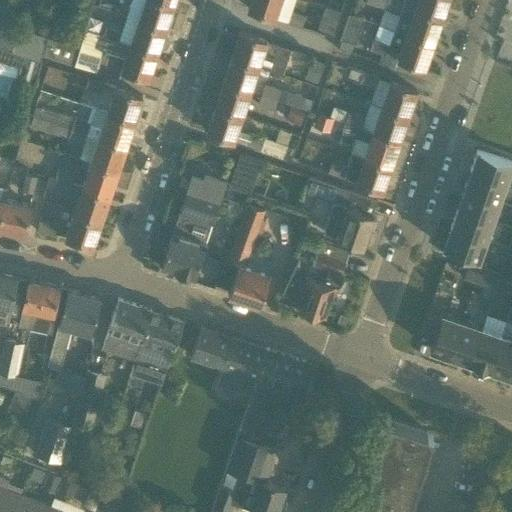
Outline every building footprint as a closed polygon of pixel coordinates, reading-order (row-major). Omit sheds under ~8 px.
[(165,28),(173,2),(166,0),(144,0),(138,18),(165,28)] [(274,17),(279,0),(250,0),(247,8),(274,17)] [(399,14),(394,29),(433,42),(441,17),(392,0),(366,0),(365,2),(399,14)] [(392,0),(441,17),(447,0),(392,0)] [(325,5),(317,27),(317,29),(332,34),(340,10),(325,5)] [(289,9),(285,20),(301,27),(306,15),(289,9)] [(348,13),(340,38),(355,43),(363,18),(348,13)] [(157,53),(165,28),(138,18),(129,44),(157,53)] [(106,23),(102,34),(118,40),(122,28),(106,23)] [(18,27),(11,50),(40,59),(47,36),(18,27)] [(370,48),(397,58),(424,67),(433,42),(394,29),(390,39),(389,43),(374,38),(370,48)] [(291,48),(240,31),(231,56),(258,65),(282,73),(291,48)] [(102,35),(99,34),(95,47),(125,57),(121,68),(148,78),(157,53),(129,44),(118,40),(102,34),(102,35)] [(48,37),(43,53),(96,70),(101,55),(79,47),(48,37)] [(231,56),(223,81),(249,90),(258,65),(231,56)] [(314,80),(323,63),(310,56),(301,74),(314,80)] [(362,71),(358,82),(374,88),(378,76),(362,71)] [(84,88),(101,93),(104,82),(88,77),(84,88)] [(390,80),(381,105),(408,114),(416,89),(390,80)] [(249,90),(223,81),(215,106),(241,115),(249,90)] [(265,82),(261,93),(277,98),(281,87),(265,82)] [(115,86),(107,111),(134,120),(142,95),(115,86)] [(287,90),(283,101),(308,109),(309,110),(312,99),(287,90)] [(277,98),(261,93),(257,105),(273,110),(277,98)] [(134,120),(107,111),(102,126),(36,104),(32,114),(33,115),(125,145),(134,120)] [(381,105),(373,131),(399,139),(408,114),(381,105)] [(241,115),(215,106),(206,131),(233,139),(241,115)] [(348,110),(345,121),(361,127),(365,116),(348,110)] [(91,160),(90,161),(117,170),(125,145),(33,115),(30,125),(67,138),(67,139),(83,144),(80,156),(91,160)] [(369,141),(364,156),(391,164),(399,139),(373,131),(361,127),(345,121),(341,132),(369,141)] [(248,133),(245,143),(260,148),(264,138),(248,133)] [(470,169),(505,181),(511,162),(511,160),(477,149),(470,169)] [(382,190),(391,164),(364,156),(352,151),(347,165),(331,160),(327,172),(382,190)] [(261,160),(240,152),(229,185),(250,192),(261,160)] [(109,195),(117,170),(90,161),(82,186),(109,195)] [(75,171),(58,166),(54,177),(71,183),(75,171)] [(499,201),(505,181),(470,169),(463,188),(499,201)] [(21,190),(33,193),(37,176),(25,173),(21,190)] [(71,183),(54,177),(49,175),(45,186),(68,193),(71,183)] [(191,175),(161,267),(175,272),(178,277),(185,280),(191,277),(193,277),(199,260),(205,257),(207,251),(204,245),(212,223),(225,182),(204,175),(203,179),(191,175)] [(373,214),(371,213),(376,199),(309,176),(304,191),(346,206),(335,237),(347,242),(346,243),(350,245),(351,243),(362,247),(373,214)] [(74,211),(100,220),(109,195),(82,186),(74,211)] [(457,208),(492,220),(499,201),(463,188),(457,208)] [(4,199),(0,220),(0,226),(24,232),(30,204),(4,199)] [(238,262),(227,293),(258,303),(269,271),(246,263),(258,228),(261,229),(265,220),(261,218),(264,210),(248,205),(227,258),(238,262)] [(450,227),(485,239),(492,220),(457,208),(450,227)] [(92,245),(100,220),(74,211),(65,237),(92,245)] [(39,219),(39,220),(37,231),(53,234),(56,223),(39,219)] [(478,259),(485,239),(450,227),(443,247),(478,259)] [(308,277),(292,271),(282,292),(283,293),(284,291),(287,292),(298,296),(301,297),(298,306),(301,307),(303,309),(308,311),(311,310),(322,314),(329,296),(332,298),(336,288),(339,289),(344,273),(341,272),(349,249),(320,240),(312,262),(328,268),(323,281),(308,276),(308,277)] [(475,282),(479,272),(467,268),(464,278),(475,282)] [(0,318),(7,320),(9,305),(12,305),(17,276),(0,272),(0,318)] [(479,272),(475,282),(487,285),(490,276),(479,272)] [(57,312),(54,311),(59,285),(28,279),(19,324),(53,331),(57,312)] [(511,283),(506,282),(503,291),(511,294),(511,283)] [(67,288),(51,347),(46,363),(60,367),(71,327),(91,332),(100,297),(67,288)] [(118,297),(101,348),(135,359),(151,308),(118,297)] [(151,308),(135,359),(166,370),(182,319),(151,308)] [(450,356),(462,320),(442,313),(429,349),(450,356)] [(462,320),(450,356),(469,362),(481,327),(462,320)] [(225,383),(251,392),(266,348),(200,325),(190,355),(230,369),(225,383)] [(501,333),(481,327),(469,362),(488,369),(501,333)] [(508,376),(511,363),(511,337),(501,333),(488,369),(508,376)] [(0,359),(0,369),(16,374),(24,343),(5,338),(0,359)] [(266,348),(251,392),(245,410),(269,418),(261,414),(267,398),(301,409),(317,365),(266,348)] [(107,371),(88,366),(73,418),(92,423),(107,371)] [(76,388),(80,373),(65,369),(61,384),(76,388)] [(26,395),(12,392),(9,404),(23,407),(26,395)] [(265,481),(265,480),(276,448),(261,443),(269,418),(245,410),(225,468),(248,476),(249,475),(265,481)] [(35,454),(60,461),(71,424),(46,417),(35,454)] [(417,459),(426,430),(388,418),(366,486),(405,498),(414,471),(425,474),(428,462),(417,459)] [(258,511),(274,511),(283,487),(284,487),(265,480),(265,481),(249,475),(248,476),(238,505),(258,511)] [(0,486),(0,511),(12,511),(20,494),(0,486)] [(400,511),(405,498),(366,486),(358,511),(400,511)] [(231,511),(237,495),(218,488),(211,508),(222,511),(231,511)] [(12,511),(47,511),(50,506),(20,494),(12,511)]
